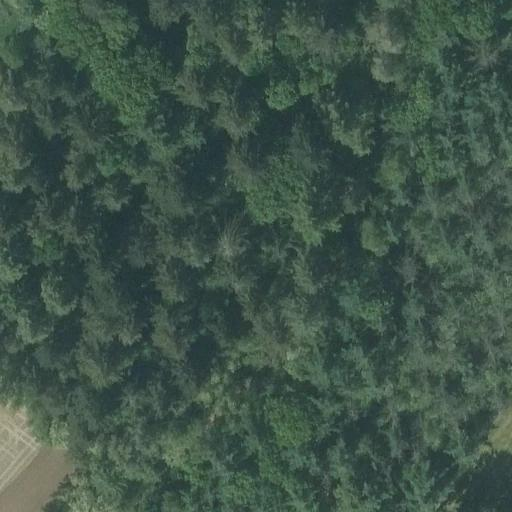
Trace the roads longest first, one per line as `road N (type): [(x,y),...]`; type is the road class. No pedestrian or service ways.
road 1 (track): [(411,0),(386,174),(358,260),(242,411),(149,511)]
road 2 (track): [(231,423),(354,511)]
